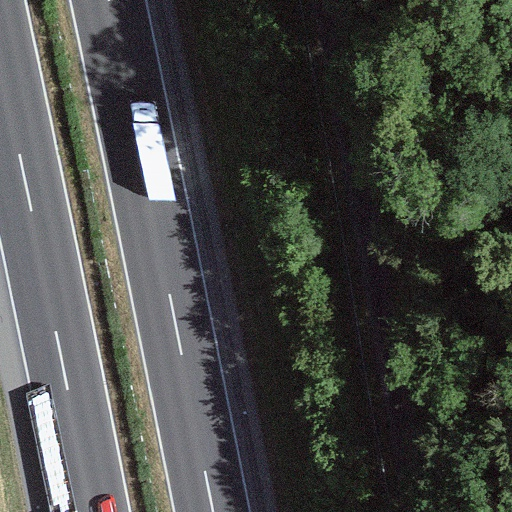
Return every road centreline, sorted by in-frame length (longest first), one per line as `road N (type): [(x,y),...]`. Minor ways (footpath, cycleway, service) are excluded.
road 1 (motorway): [(212,511),(108,0)]
road 2 (unclassified): [(419,511),(324,0)]
road 3 (motorway): [(0,65),(91,511)]
